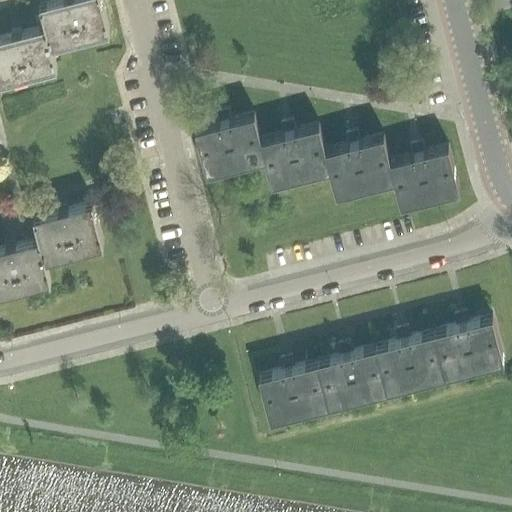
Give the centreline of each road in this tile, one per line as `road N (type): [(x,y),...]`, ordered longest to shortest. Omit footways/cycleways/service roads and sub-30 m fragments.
road 1 (residential): [(213,309),(134,0)]
road 2 (unclassified): [(213,309),(465,243),(511,217)]
road 3 (unclassified): [(0,363),(213,309)]
road 4 (tertiary): [(511,198),(497,169),(453,0)]
